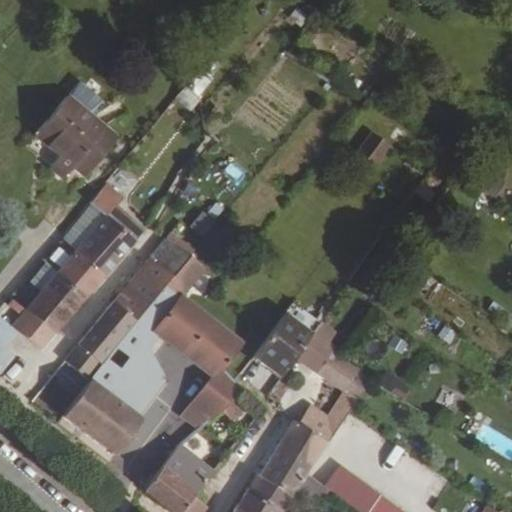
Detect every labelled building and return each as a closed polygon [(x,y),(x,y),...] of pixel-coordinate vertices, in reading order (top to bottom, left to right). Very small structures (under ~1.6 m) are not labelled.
[(47,177),(59,189),(70,177),(79,186),(112,148),(63,106),(32,144),(57,166),(47,177)] [(358,158),(381,168),(391,142),(368,133),(358,158)] [(101,230),(72,263),(100,286),(137,243),(126,236),(127,234),(109,220),(113,214),(96,202),(85,216),(101,230)] [(203,238),(216,222),(203,211),(190,227),(203,238)] [(190,264),(166,244),(162,250),(187,269),(190,264)] [(177,280),(187,269),(162,250),(152,261),(177,280)] [(167,291),(177,280),(152,261),(143,273),(167,291)] [(45,286),(57,272),(46,263),(34,277),(45,286)] [(72,263),(55,285),(83,307),(100,286),(72,263)] [(173,305),(180,296),(186,302),(203,281),(187,269),(177,280),(167,291),(162,296),(173,305)] [(167,291),(143,273),(110,314),(134,333),(162,296),(167,291)] [(83,307),(55,285),(24,322),(51,345),(83,307)] [(173,305),(162,296),(134,333),(91,389),(83,399),(62,427),(113,465),(140,431),(117,412),(152,366),(141,358),(155,342),(181,310),(173,305)] [(242,358),(181,310),(155,342),(211,385),(190,411),(211,429),(243,402),(233,393),(222,381),(242,358)] [(65,369),(91,389),(134,333),(110,314),(65,369)] [(38,361),(51,345),(24,322),(10,338),(38,361)] [(251,367),(279,387),(293,368),(307,347),(282,327),(251,367)] [(405,355),(411,342),(393,334),(387,348),(405,355)] [(293,502),(303,487),(345,421),(364,391),(351,382),(331,368),(332,365),(328,361),(330,359),(310,344),(307,347),(293,368),(341,404),(318,436),(303,425),(295,435),(289,431),(271,463),(261,478),(293,502)] [(339,355),(331,368),(351,382),(357,374),(351,364),(339,355)] [(55,381),(65,384),(83,399),(91,389),(65,369),(55,381)] [(408,403),(415,390),(386,373),(378,386),(408,403)] [(209,449),(206,453),(194,443),(181,454),(143,501),(142,502),(155,511),(196,511),(190,506),(194,501),(183,491),(213,453),(209,449)] [(405,511),(341,463),(325,485),(359,511),(405,511)] [(293,502),(261,478),(238,511),(287,511),(292,505),(293,502)] [(298,511),(318,511),(325,503),(303,487),(293,502),(292,505),(299,511),(298,511)]
